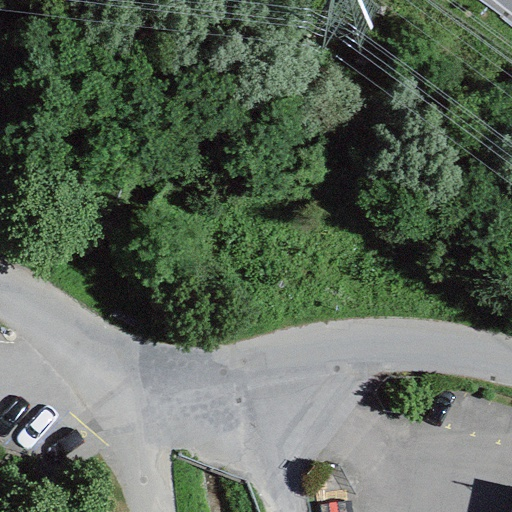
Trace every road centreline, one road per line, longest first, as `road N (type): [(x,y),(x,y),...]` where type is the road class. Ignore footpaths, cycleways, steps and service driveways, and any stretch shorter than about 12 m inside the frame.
road 1 (unclassified): [(0,291),(78,354),(133,381),(259,367),(365,344),(511,359)]
road 2 (track): [(133,381),(154,511)]
